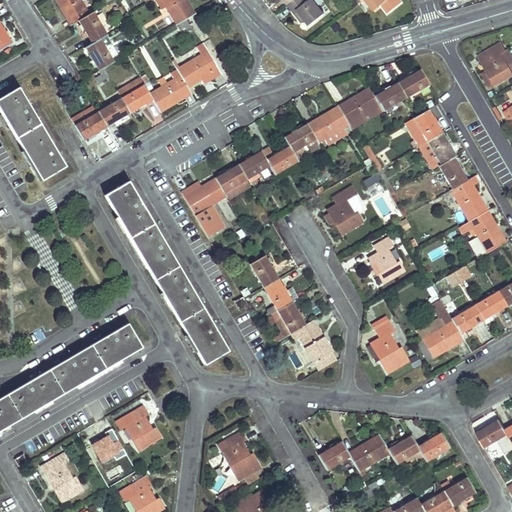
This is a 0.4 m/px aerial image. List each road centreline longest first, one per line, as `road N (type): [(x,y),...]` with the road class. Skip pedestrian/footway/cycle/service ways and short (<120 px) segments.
road 1 (residential): [(266,391),(130,158)]
road 2 (residential): [(266,391),(455,417),(511,385)]
road 3 (residential): [(0,449),(175,347)]
road 4 (residential): [(436,32),(511,163)]
road 5 (tertiary): [(307,59),(355,56),(436,32)]
road 6 (residential): [(185,511),(204,389)]
road 7 (residential): [(142,291),(80,185)]
road 8 (residential): [(235,95),(130,158)]
road 9 (residential): [(24,218),(85,324)]
